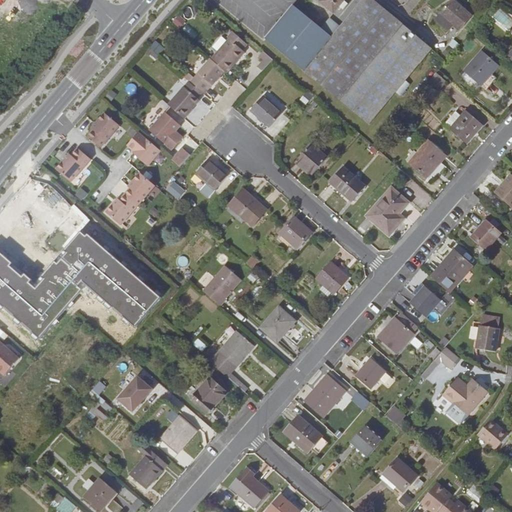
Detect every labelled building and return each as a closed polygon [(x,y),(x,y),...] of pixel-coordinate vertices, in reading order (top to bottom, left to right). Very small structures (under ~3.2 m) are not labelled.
[(372,0),(362,0),(332,37),(293,4),(265,38),(369,124),(431,49),(372,0)] [(343,0),(320,0),(320,1),(333,13),(343,0)] [(459,7),(451,0),(440,13),(453,25),(459,30),(472,16),(460,6),(459,7)] [(511,21),(499,9),(492,17),(507,31),(511,24),(511,21)] [(448,32),(453,25),(440,13),(434,19),(448,32)] [(178,15),(171,22),(179,28),(185,21),(178,15)] [(226,72),(244,52),(242,50),(247,44),(232,31),(227,37),(229,39),(211,59),(210,59),(190,82),(202,93),(204,94),(224,71),(226,72)] [(455,50),(459,43),(452,38),(447,45),(455,50)] [(154,40),(147,49),(157,56),(164,47),(154,40)] [(262,51),(253,65),(262,71),(271,57),(262,51)] [(487,78),(492,83),(497,78),(491,73),(498,65),(483,51),(464,72),(480,86),(487,78)] [(486,91),(492,83),(487,78),(480,86),(486,91)] [(184,118),(199,100),(197,98),(202,93),(190,82),(189,81),(168,105),(184,118)] [(312,96),(307,92),(300,99),(306,104),(312,96)] [(283,113),(263,96),(251,110),(270,127),(283,113)] [(197,123),(214,104),(208,99),(191,117),(197,123)] [(180,125),(165,112),(150,130),(172,150),(183,138),(175,131),(180,125)] [(482,125),(466,112),(462,117),(456,112),(446,124),(452,129),(451,129),(468,142),(482,125)] [(92,132),(105,143),(119,125),(105,113),(91,128),(93,130),(92,132)] [(101,147),(105,143),(92,132),(88,136),(101,147)] [(148,167),(161,151),(139,132),(127,146),(134,152),(132,154),(148,167)] [(184,144),(191,150),(196,145),(190,138),(184,144)] [(446,156),(429,141),(409,163),(426,178),(446,156)] [(312,176),(328,158),(312,144),(298,159),(309,168),(306,171),(312,176)] [(71,182),(91,159),(78,148),(72,155),(70,154),(56,169),(71,182)] [(180,168),(190,156),(182,149),(172,161),(180,168)] [(228,176),(208,159),(196,173),(215,191),(228,176)] [(309,168),(298,159),(296,162),(306,171),(309,168)] [(366,186),(343,167),(330,182),(353,202),(366,186)] [(121,225),(155,185),(140,173),(128,186),(130,188),(120,200),(118,198),(106,212),(121,225)] [(511,175),(496,193),(511,205),(511,175)] [(184,187),(176,182),(172,187),(179,193),(184,187)] [(79,188),(75,195),(82,200),(86,192),(79,188)] [(409,203),(392,188),(367,216),(390,236),(402,221),(397,217),(409,203)] [(266,210),(243,190),(229,205),(231,207),(228,211),(242,223),(245,219),(253,226),(266,210)] [(480,200),(474,194),(468,200),(472,204),(475,206),(480,200)] [(55,220),(64,224),(69,211),(60,208),(55,220)] [(312,232),(295,217),(280,234),(298,249),(312,232)] [(478,231),(487,221),(485,219),(476,229),(478,231)] [(486,249),(501,233),(487,221),(478,231),(472,237),(486,249)] [(136,328),(162,298),(88,234),(87,236),(81,231),(71,243),(74,245),(69,251),(66,249),(64,251),(67,253),(58,263),(55,261),(42,277),(44,279),(37,288),(31,283),(33,280),(25,274),(23,276),(11,266),(14,263),(0,251),(0,304),(40,340),(83,290),(80,287),(83,282),(136,328)] [(456,285),(472,266),(454,250),(438,269),(456,285)] [(181,255),(176,263),(185,268),(190,260),(181,255)] [(252,268),(258,261),(253,256),(246,263),(252,268)] [(348,278),(331,263),(317,278),(324,284),(320,289),(329,297),(333,293),(334,294),(348,278)] [(225,299),(244,278),(228,264),(203,291),(221,306),(226,300),(225,299)] [(426,317),(441,300),(425,286),(410,303),(426,317)] [(270,318),(287,331),(295,321),(279,307),(270,318)] [(412,333),(417,329),(413,325),(414,323),(402,313),(396,319),(395,318),(379,337),(396,353),(414,334),(412,333)] [(463,322),(456,315),(451,320),(459,327),(463,322)] [(499,328),(500,318),(483,315),(482,326),(499,328)] [(277,342),(287,331),(270,318),(261,328),(277,342)] [(496,352),(499,328),(482,326),(480,325),(477,349),(496,352)] [(227,377),(254,345),(238,331),(211,362),(227,377)] [(207,347),(198,339),(193,344),(202,352),(207,347)] [(0,371),(4,375),(19,358),(0,342),(0,371)] [(441,361),(449,350),(446,348),(435,361),(439,364),(441,361)] [(434,360),(441,352),(437,349),(430,357),(434,360)] [(451,369),(460,359),(449,350),(441,361),(451,369)] [(357,375),(371,388),(386,372),(371,359),(357,375)] [(191,400),(210,378),(201,371),(190,384),(187,382),(180,390),(191,400)] [(345,391),(327,375),(305,401),(323,417),(345,391)] [(138,376),(118,399),(133,412),(153,389),(138,376)] [(461,424),(488,391),(474,379),(468,386),(458,377),(444,394),(459,407),(463,411),(456,420),(461,424)] [(210,378),(191,400),(208,414),(227,392),(210,378)] [(89,394),(98,402),(98,401),(102,404),(104,402),(105,401),(92,390),(89,394)] [(176,408),(181,402),(170,392),(165,397),(176,408)] [(364,409),(370,403),(359,393),(353,399),(364,409)] [(110,414),(113,410),(104,402),(102,404),(98,401),(98,402),(90,411),(96,416),(98,414),(107,421),(111,416),(110,414)] [(385,413),(395,425),(405,416),(395,404),(385,413)] [(456,420),(463,411),(459,407),(451,416),(456,420)] [(197,430),(181,416),(161,439),(177,453),(197,430)] [(308,452),(322,437),(298,416),(285,432),(308,452)] [(496,449),(509,435),(491,420),(479,434),(496,449)] [(383,440),(366,425),(351,442),(367,457),(383,440)] [(168,464),(144,444),(139,450),(146,456),(130,475),(147,489),(168,464)] [(418,476),(398,459),(381,478),(393,488),(397,485),(404,491),(418,476)] [(269,491),(252,477),(255,474),(247,468),(231,487),(254,508),(255,507),(268,492),(269,491)] [(101,511),(117,492),(100,478),(94,484),(89,490),(84,497),(101,511)] [(453,479),(454,488),(463,488),(463,478),(453,479)] [(469,480),(480,489),(482,486),(471,478),(469,480)] [(89,490),(94,484),(89,480),(84,486),(89,490)] [(449,499),(452,495),(437,483),(421,502),(432,511),(438,511),(439,511),(449,499)] [(500,490),(493,485),(487,494),(493,499),(500,490)] [(257,508),(270,494),(268,492),(255,507),(257,508)] [(281,495),(266,511),(299,511),(300,511),(281,495)] [(59,511),(72,511),(77,507),(65,497),(55,508),(59,511)] [(440,511),(447,511),(455,504),(449,499),(439,511),(440,511)] [(471,511),(458,500),(455,504),(447,511),(471,511)]
